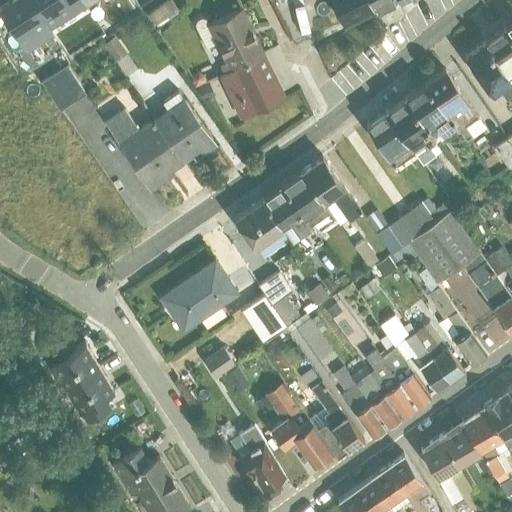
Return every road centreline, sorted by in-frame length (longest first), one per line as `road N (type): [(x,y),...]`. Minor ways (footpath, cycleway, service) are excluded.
road 1 (residential): [(105,299),(119,271),(343,112),(472,0)]
road 2 (residential): [(289,511),(511,354)]
road 3 (residential): [(237,511),(105,299)]
